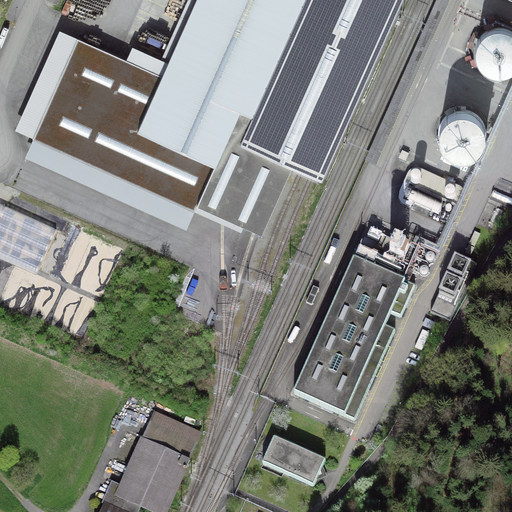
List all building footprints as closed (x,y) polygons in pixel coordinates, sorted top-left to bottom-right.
[(137,134),(215,169),(240,114),(244,116),(252,120),(304,0),(196,0),(162,77),(137,134)] [(403,0),(304,0),(252,120),(239,147),(281,166),(291,171),(300,174),(310,179),(322,184),(403,0)] [(479,33),(475,40),(474,48),(475,57),(479,64),(486,69),(493,72),(500,73),(508,71),(511,68),(511,29),(510,28),(502,25),(494,25),(486,28),(479,33)] [(137,134),(162,77),(78,40),(33,141),(223,225),(241,233),(243,229),(253,233),(262,237),(291,171),(281,166),(239,147),(252,120),(244,116),(240,114),(215,169),(137,134)] [(447,114),(442,120),(439,128),(438,136),(441,144),(446,150),(452,154),(459,156),(466,156),(473,153),(479,148),(483,142),(485,135),(484,128),(482,121),(477,116),(470,111),(462,109),(454,111),(447,114)] [(407,202),(439,216),(443,207),(411,192),(407,202)] [(53,232),(0,209),(0,259),(35,275),(53,232)] [(379,242),(383,233),(370,228),(367,236),(379,242)] [(385,257),(382,263),(393,267),(402,245),(388,240),(384,250),(392,253),(390,259),(385,257)] [(360,249),(356,257),(373,264),(377,257),(360,249)] [(473,263),(453,256),(432,313),(452,320),(473,263)] [(413,286),(353,261),(297,397),(357,422),(413,286)] [(165,511),(198,437),(151,417),(112,508),(110,511),(104,511),(101,510),(100,511),(139,511),(141,509),(147,511),(165,511)] [(275,440),(264,466),(314,487),(325,461),(275,440)]
